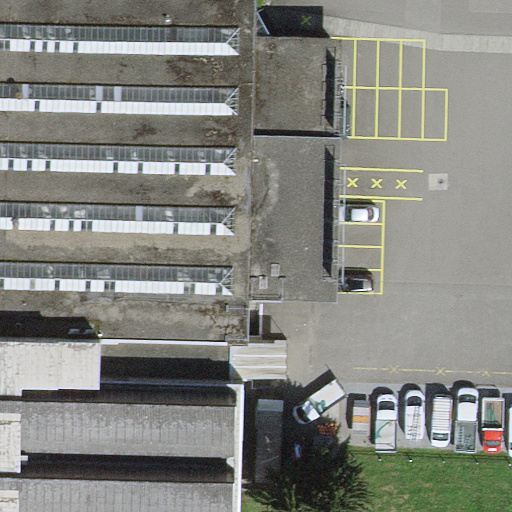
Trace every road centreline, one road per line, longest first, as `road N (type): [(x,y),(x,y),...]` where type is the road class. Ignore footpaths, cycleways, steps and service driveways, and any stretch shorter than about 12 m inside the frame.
road 1 (unknown): [(450,15),(468,490)]
road 2 (residential): [(511,18),(388,0)]
